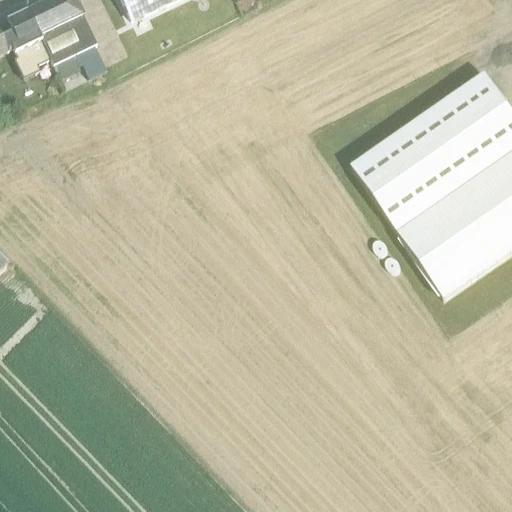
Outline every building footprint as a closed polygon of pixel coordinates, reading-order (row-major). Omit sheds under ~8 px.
[(122,0),(134,24),(183,0),(122,0)] [(241,19),(258,11),(252,0),(247,0),(235,6),(241,19)] [(73,4),(13,32),(21,48),(48,35),(62,65),(95,49),(73,4)] [(353,171),(439,301),(511,253),(511,121),(486,83),(353,171)] [(0,252),(0,268),(8,262),(0,252)]
